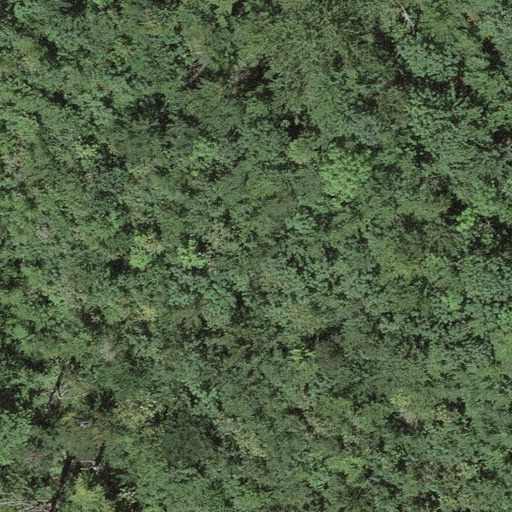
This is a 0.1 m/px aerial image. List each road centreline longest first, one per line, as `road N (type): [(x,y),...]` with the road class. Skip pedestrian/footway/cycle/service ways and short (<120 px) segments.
road 1 (track): [(186,511),(0,214)]
road 2 (track): [(511,105),(438,0)]
